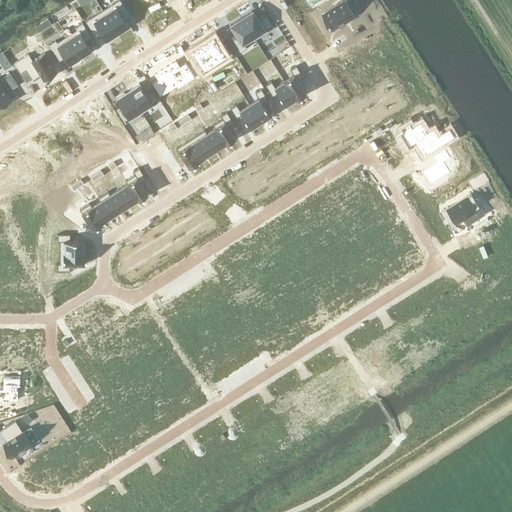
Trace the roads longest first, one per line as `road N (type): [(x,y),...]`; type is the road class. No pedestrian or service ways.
road 1 (residential): [(102,284),(132,298),(367,149),(439,264),(68,499),(27,500),(0,474)]
road 2 (residential): [(102,284),(103,242),(332,96)]
road 3 (residential): [(0,147),(231,0)]
